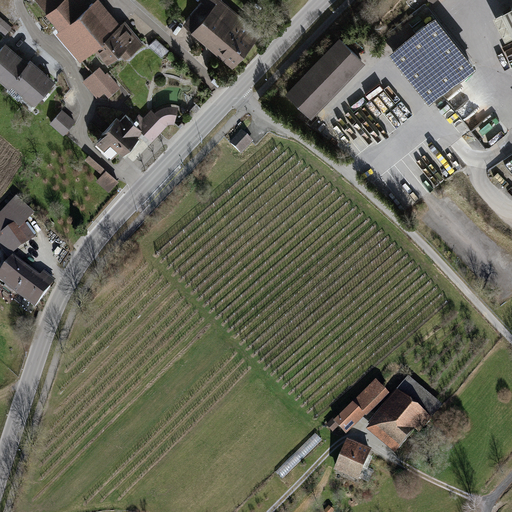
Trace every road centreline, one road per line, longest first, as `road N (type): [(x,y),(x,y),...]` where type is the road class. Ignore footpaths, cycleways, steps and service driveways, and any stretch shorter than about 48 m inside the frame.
road 1 (residential): [(233,93),(367,191),(511,338)]
road 2 (tertiary): [(0,473),(59,296),(95,240),(143,189)]
road 3 (track): [(270,511),(353,437),(489,505)]
road 4 (residential): [(19,0),(87,104),(76,135),(143,189)]
road 5 (tertiary): [(143,189),(233,93)]
road 6 (tertiary): [(233,93),(324,0)]
road 7 (residential): [(123,0),(219,87)]
